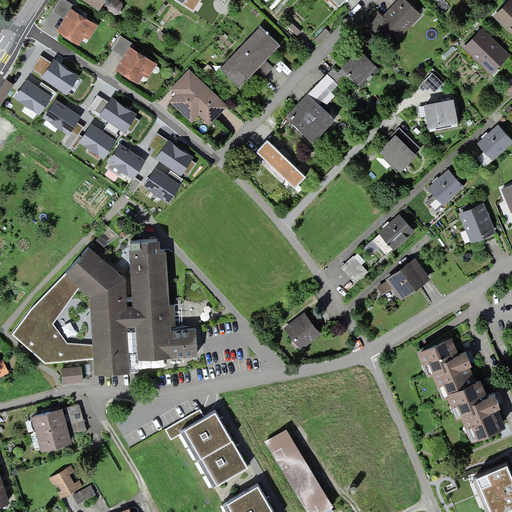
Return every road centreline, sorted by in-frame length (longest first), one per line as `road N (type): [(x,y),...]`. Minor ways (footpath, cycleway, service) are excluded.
road 1 (unclassified): [(365,354),(172,397),(103,399)]
road 2 (residential): [(218,161),(319,277),(365,354)]
road 3 (residential): [(18,23),(218,161)]
road 4 (residential): [(373,0),(218,161)]
road 5 (unclassified): [(511,263),(365,354)]
road 6 (residential): [(365,354),(432,511)]
road 7 (unclassified): [(160,511),(103,399)]
